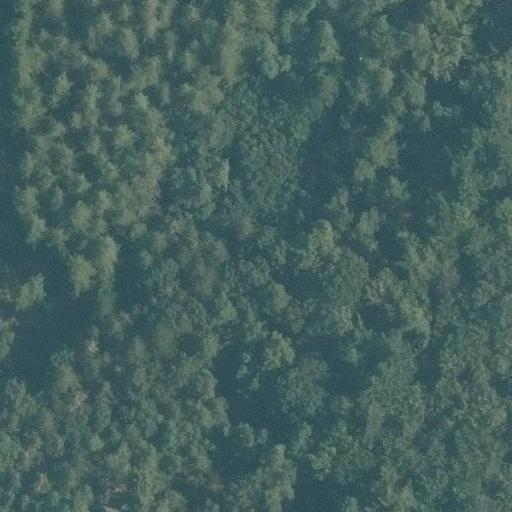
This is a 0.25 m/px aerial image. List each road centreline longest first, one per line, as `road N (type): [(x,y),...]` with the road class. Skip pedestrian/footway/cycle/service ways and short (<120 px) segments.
road 1 (track): [(0,479),(297,0)]
road 2 (track): [(159,216),(237,273),(263,349),(349,511)]
road 3 (track): [(195,0),(0,76)]
